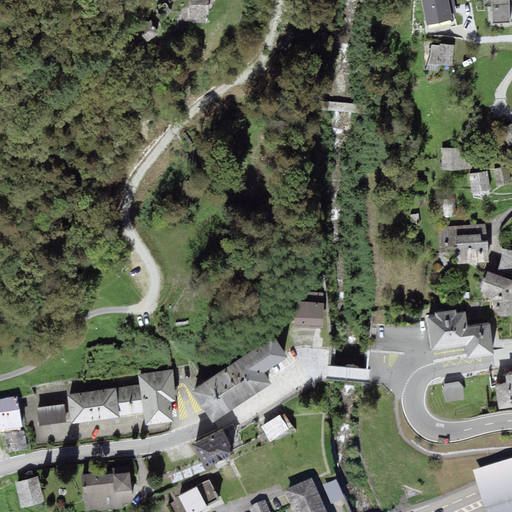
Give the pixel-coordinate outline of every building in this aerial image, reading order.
[(207,24),(209,0),(192,0),(191,23),(207,24)] [(455,0),(419,0),(424,25),(454,18),(452,11),(457,10),(455,0)] [(508,0),(491,0),(493,24),(509,23),(508,0)] [(154,9),(159,18),(169,12),(164,3),(154,9)] [(160,33),(151,23),(141,32),(150,42),(160,33)] [(451,66),(453,45),(440,44),(440,46),(431,45),(428,64),(438,65),(451,66)] [(511,145),(511,123),(500,130),(509,147),(511,145)] [(472,148),(440,148),(441,169),(472,169),(472,148)] [(511,184),(507,166),(493,169),(496,187),(511,184)] [(486,171),(477,172),(481,193),(490,191),(486,171)] [(477,172),(468,174),(472,194),(481,193),(477,172)] [(454,217),(451,199),(434,202),(436,219),(454,217)] [(441,248),(456,247),(457,264),(487,263),(485,224),(439,227),(441,248)] [(511,270),(511,251),(500,249),(501,259),(498,271),(511,274),(511,270)] [(511,280),(487,271),(480,291),(491,303),(493,303),(511,302),(511,280)] [(511,315),(511,302),(493,303),(493,312),(499,317),(511,315)] [(323,303),(296,303),(296,327),(323,328),(323,303)] [(435,317),(426,319),(431,351),(466,346),(468,359),(494,355),(490,326),(467,329),(465,313),(457,314),(456,310),(434,314),(435,317)] [(270,385),(263,375),(288,358),(273,337),(193,393),(213,423),(270,385)] [(176,399),(173,371),(138,375),(139,385),(143,413),(145,426),(170,422),(173,422),(170,402),(174,401),(176,399)] [(510,409),(511,409),(511,374),(509,375),(505,375),(506,382),(495,388),(498,411),(510,409)] [(442,391),(445,403),(463,401),(464,388),(458,382),(445,384),(442,391)] [(139,385),(115,389),(119,416),(143,413),(139,385)] [(115,389),(68,396),(71,423),(119,416),(115,389)] [(18,396),(0,399),(0,431),(4,431),(23,428),(18,396)] [(63,405),(37,409),(40,425),(66,421),(63,405)] [(281,417),(262,429),(272,444),(295,429),(291,422),(287,425),(281,417)] [(23,428),(4,431),(8,453),(28,449),(23,428)] [(208,440),(195,447),(204,465),(216,463),(234,455),(224,433),(208,440)] [(511,511),(511,458),(473,471),(485,511),(511,511)] [(117,503),(116,502),(133,500),(129,467),(113,468),(113,470),(100,472),(99,469),(81,472),(85,507),(117,503)] [(39,474),(16,479),(22,503),(45,498),(39,474)] [(220,496),(209,477),(198,483),(196,482),(178,491),(190,511),(198,508),(220,496)] [(335,480),(322,486),(330,505),(344,500),(335,480)] [(326,511),(312,481),(285,493),(293,511),(326,511)] [(189,511),(190,511),(178,491),(171,495),(174,500),(166,504),(170,511),(189,511)] [(269,511),(265,501),(249,507),(251,511),(269,511)]
